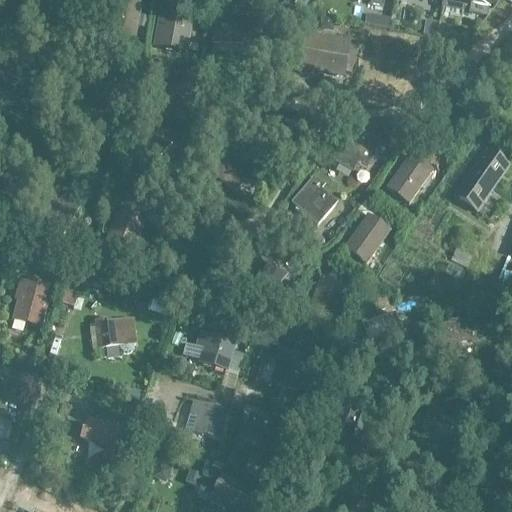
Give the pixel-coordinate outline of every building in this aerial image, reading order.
[(47,0),(44,10),(59,14),(58,18),(80,23),(83,10),(88,11),(90,1),(87,0),(47,0)] [(286,0),(284,4),(304,14),(311,0),(286,0)] [(371,0),(371,6),(384,9),(385,0),(371,0)] [(468,8),(469,0),(444,0),(444,4),(468,8)] [(114,1),(107,38),(135,43),(142,5),(114,1)] [(160,8),(152,51),(187,57),(195,15),(160,8)] [(381,19),(379,28),(389,30),(390,21),(381,19)] [(242,49),(244,24),(212,21),(210,47),(242,49)] [(298,72),(344,80),(349,50),(350,42),(304,34),(300,60),(298,72)] [(511,58),(511,41),(503,52),(511,58)] [(134,60),(131,71),(143,73),(145,63),(134,60)] [(0,65),(0,118),(8,122),(12,111),(24,116),(26,117),(33,102),(46,108),(54,89),(41,84),(0,66),(0,65)] [(81,109),(50,137),(67,155),(87,137),(89,140),(92,137),(90,134),(97,127),(81,109)] [(148,125),(127,146),(150,169),(171,148),(148,125)] [(383,145),(351,127),(331,163),(353,175),(359,166),(368,171),(369,168),(382,146),(383,145)] [(259,184),(251,177),(255,174),(231,152),(210,174),(234,196),(241,189),(248,196),(259,184)] [(486,153),(453,200),(477,217),(511,169),(486,153)] [(410,159),(387,192),(408,207),(432,174),(410,159)] [(314,180),(291,207),(317,230),(337,206),(321,192),(325,189),(314,180)] [(0,189),(0,204),(8,209),(14,196),(0,189)] [(57,198),(45,218),(38,214),(32,224),(38,228),(34,235),(56,249),(79,212),(57,198)] [(131,272),(139,242),(145,222),(115,213),(99,263),(131,272)] [(368,217),(343,252),(366,269),(391,233),(368,217)] [(270,264),(250,288),(268,302),(287,279),(270,264)] [(80,280),(70,277),(64,296),(74,299),(80,280)] [(321,280),(304,319),(330,330),(347,290),(321,280)] [(20,297),(13,324),(25,327),(26,324),(41,328),(50,294),(20,285),(17,296),(20,297)] [(125,294),(123,302),(136,305),(139,298),(125,294)] [(273,314),(266,324),(273,329),(279,319),(273,314)] [(392,318),(363,331),(369,346),(382,340),(389,357),(406,349),(392,318)] [(95,322),(96,328),(99,352),(129,348),(137,347),(134,321),(111,324),(111,320),(95,322)] [(230,325),(215,321),(212,329),(228,333),(230,325)] [(442,323),(441,378),(458,378),(458,346),(476,346),(476,323),(442,323)] [(239,328),(236,337),(244,340),(247,331),(239,328)] [(200,337),(196,349),(203,351),(199,367),(226,374),(238,377),(243,358),(232,355),(234,347),(200,337)] [(246,349),(266,355),(269,346),(249,340),(246,349)] [(271,357),(267,370),(275,372),(270,387),(298,395),(299,392),(308,395),(313,377),(304,374),(306,368),(271,357)] [(429,406),(422,431),(423,431),(419,439),(431,443),(432,440),(434,435),(437,423),(454,428),(458,415),(429,406)] [(62,407),(58,419),(67,423),(71,411),(62,407)] [(193,407),(189,418),(197,421),(193,436),(220,443),(227,417),(193,407)] [(322,442),(337,448),(347,420),(332,415),(322,442)] [(284,417),(281,424),(294,430),(297,421),(284,417)] [(250,418),(245,429),(251,432),(245,447),(256,452),(253,459),(267,465),(271,458),(282,432),(250,418)] [(376,424),(362,418),(352,444),(365,449),(376,424)] [(131,432),(88,419),(80,441),(106,450),(102,463),(120,470),(131,432)] [(0,443),(4,445),(11,429),(0,424),(0,443)] [(494,458),(487,467),(498,476),(504,468),(511,473),(511,450),(504,444),(494,458)] [(212,469),(208,479),(217,483),(221,473),(212,469)] [(221,484),(210,507),(220,511),(253,511),(259,501),(221,484)]
